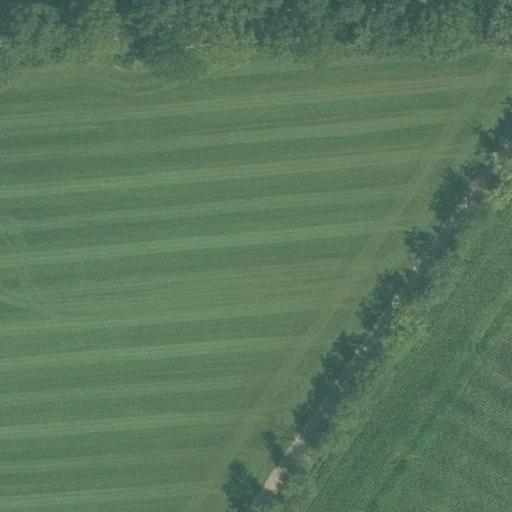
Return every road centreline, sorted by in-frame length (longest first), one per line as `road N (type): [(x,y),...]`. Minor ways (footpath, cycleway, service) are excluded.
road 1 (unclassified): [(0,40),(492,0)]
road 2 (unclassified): [(256,511),(511,136)]
